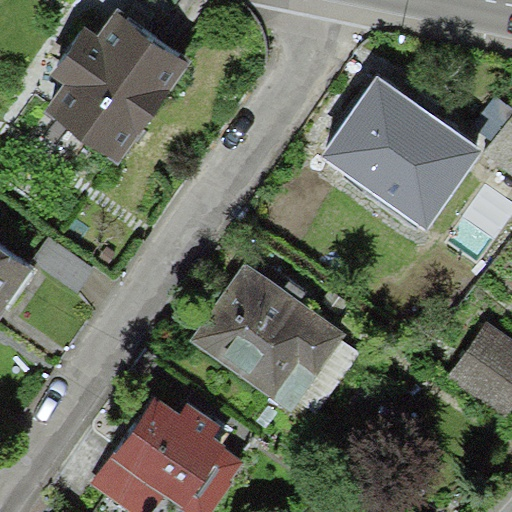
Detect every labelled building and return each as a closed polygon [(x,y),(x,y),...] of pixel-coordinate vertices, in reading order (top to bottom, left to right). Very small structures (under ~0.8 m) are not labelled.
[(195,59),(113,0),(85,0),(21,88),(121,160),(195,59)] [(429,225),(482,147),(378,76),(325,154),(429,225)] [(0,332),(43,272),(0,241),(0,332)] [(352,341),(246,266),(189,345),(296,421),(352,341)] [(511,408),(511,342),(490,326),(454,375),(507,414),(511,408)] [(210,511),(251,457),(164,393),(95,487),(128,511),(210,511)]
